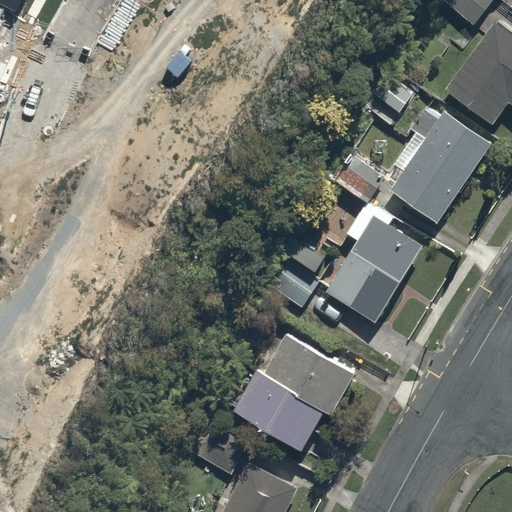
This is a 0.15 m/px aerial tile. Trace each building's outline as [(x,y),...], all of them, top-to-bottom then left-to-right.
[(0,0),(0,4),(15,12),(21,0),(0,0)] [(443,0),(443,1),(476,25),(493,0),(443,0)] [(511,32),(494,20),(448,87),(497,121),(511,99),(511,32)] [(403,169),(392,188),(446,221),(495,140),(431,101),(393,163),(403,169)] [(361,240),(329,290),(377,322),(431,240),(367,199),(346,231),(361,240)] [(361,369),(289,323),(236,405),(307,452),(361,369)] [(247,436),(210,415),(189,453),(226,474),(247,436)] [(291,511),(306,488),(255,457),(222,511),(291,511)]
